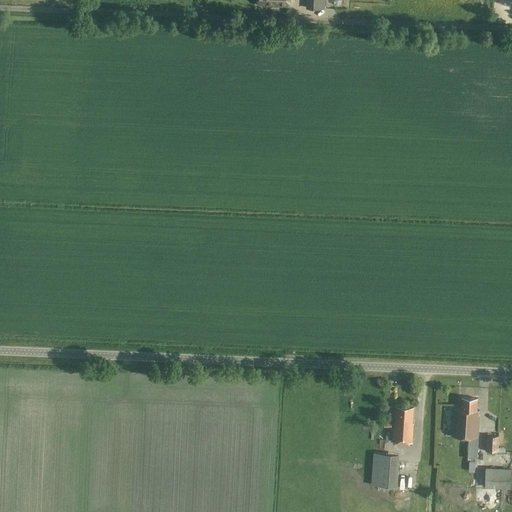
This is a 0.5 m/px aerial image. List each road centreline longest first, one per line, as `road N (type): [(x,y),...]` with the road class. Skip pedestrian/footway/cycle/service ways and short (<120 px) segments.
road 1 (track): [(511,29),(0,9)]
road 2 (unclassified): [(511,373),(0,354)]
